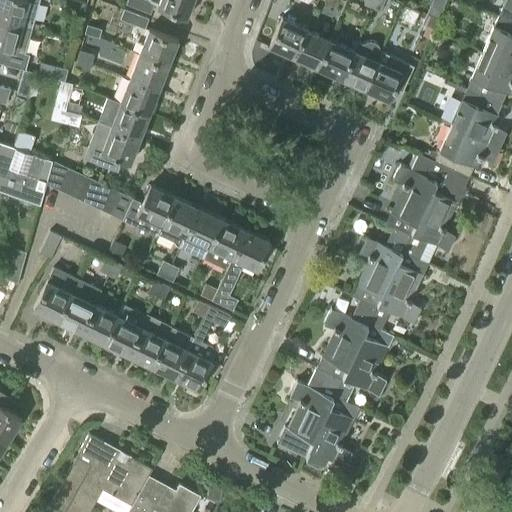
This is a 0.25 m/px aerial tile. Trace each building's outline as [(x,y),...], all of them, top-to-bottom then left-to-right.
[(0,0),(0,19),(31,28),(39,0),(0,0)] [(147,0),(127,0),(125,5),(150,14),(154,4),(150,2),(150,1),(147,0)] [(159,0),(156,7),(185,18),(192,0),(159,0)] [(374,0),(365,0),(363,5),(370,8),(374,0)] [(385,0),(374,0),(370,8),(380,12),(385,0)] [(437,20),(443,6),(445,0),(431,0),(426,14),(437,20)] [(511,0),(505,0),(499,16),(511,21),(511,0)] [(120,19),(144,29),(148,19),(124,9),(120,19)] [(437,20),(426,14),(422,26),(432,31),(437,20)] [(511,21),(499,16),(482,53),(511,65),(511,21)] [(305,29),(281,18),(268,47),(292,58),(305,29)] [(0,46),(25,54),(32,29),(31,28),(0,19),(0,46)] [(84,35),(98,39),(100,31),(87,27),(84,35)] [(147,29),(138,54),(167,65),(176,41),(147,29)] [(292,58),(316,68),(328,40),(305,29),(292,58)] [(316,68),(340,79),(352,50),(328,40),(316,68)] [(376,61),(352,50),(340,79),(364,90),(376,61)] [(77,60),(91,64),(93,56),(79,52),(77,60)] [(364,90),(387,101),(393,87),(401,91),(412,66),(382,53),(377,62),(376,61),(364,90)] [(511,65),(482,53),(466,90),(501,105),(506,95),(508,96),(511,87),(511,65)] [(128,79),(158,90),(167,65),(138,54),(128,79)] [(91,64),(77,60),(74,68),(88,72),(91,64)] [(56,67),(53,79),(61,81),(64,82),(67,70),(56,67)] [(17,94),(28,97),(35,73),(24,70),(23,70),(17,94)] [(119,103),(148,114),(158,90),(128,79),(119,103)] [(61,81),(57,95),(68,98),(72,84),(64,82),(61,81)] [(0,101),(5,103),(9,88),(0,85),(0,101)] [(497,116),(501,105),(466,90),(450,126),(500,148),(506,133),(496,128),(497,126),(496,125),(499,117),(497,116)] [(100,123),(139,138),(148,114),(119,103),(110,99),(100,123)] [(67,103),(65,111),(79,115),(81,107),(67,103)] [(117,159),(129,163),(129,164),(139,138),(100,123),(97,122),(86,150),(92,162),(113,170),(117,159)] [(444,166),(469,177),(474,167),(477,169),(480,160),(482,161),(483,159),(493,163),(500,148),(450,126),(435,161),(434,162),(444,166)] [(34,139),(19,134),(15,148),(30,153),(34,139)] [(15,148),(13,147),(0,142),(0,189),(40,203),(46,184),(45,184),(52,161),(30,153),(15,148)] [(435,161),(418,153),(410,169),(401,165),(393,180),(402,184),(401,187),(403,187),(386,224),(393,227),(411,236),(444,166),(434,162),(435,161)] [(57,189),(68,169),(52,161),(45,184),(46,184),(57,189)] [(419,259),(428,242),(448,251),(455,235),(446,231),(447,229),(446,228),(469,177),(444,166),(411,236),(403,251),(419,259)] [(57,189),(68,194),(78,173),(68,169),(57,189)] [(90,179),(78,173),(68,194),(79,200),(90,179)] [(101,184),(90,179),(79,200),(90,205),(101,184)] [(100,210),(100,209),(110,189),(101,184),(90,205),(100,210)] [(151,185),(142,203),(133,199),(123,221),(156,236),(175,197),(151,185)] [(111,215),(114,209),(121,194),(110,189),(100,209),(100,210),(111,215)] [(114,209),(111,215),(123,221),(133,199),(121,194),(114,209)] [(175,197),(156,236),(180,248),(199,208),(175,197)] [(223,219),(199,208),(180,248),(203,259),(223,219)] [(227,270),(246,230),(223,219),(203,259),(227,270)] [(393,227),(384,245),(366,236),(358,252),(368,257),(367,259),(369,260),(351,296),(359,300),(376,308),(403,251),(411,236),(393,227)] [(238,300),(229,295),(231,290),(244,262),(257,268),(270,241),(246,230),(227,270),(217,289),(212,300),(233,311),(238,300)] [(39,252),(50,257),(61,237),(50,231),(39,252)] [(109,252),(121,257),(126,247),(114,241),(109,252)] [(14,248),(5,278),(18,282),(26,252),(14,248)] [(380,329),(389,312),(413,323),(421,307),(411,303),(412,300),(411,300),(429,264),(419,259),(403,251),(376,308),(369,324),(380,329)] [(100,272),(108,275),(114,261),(106,258),(100,272)] [(114,261),(108,275),(116,279),(122,265),(114,261)] [(158,275),(165,278),(172,264),(164,261),(158,275)] [(172,264),(165,278),(173,282),(179,267),(172,264)] [(78,278),(53,267),(33,308),(57,320),(78,278)] [(80,331),(94,304),(101,289),(78,278),(57,320),(80,331)] [(158,292),(162,284),(154,281),(148,294),(156,297),(158,292)] [(162,284),(158,292),(156,297),(163,301),(169,288),(162,284)] [(207,284),(201,295),(212,300),(217,289),(207,284)] [(359,300),(350,318),(331,309),(324,324),(334,329),(332,331),(334,332),(316,368),(317,369),(342,381),(369,324),(376,308),(359,300)] [(194,312),(204,317),(209,306),(198,302),(194,312)] [(123,303),(117,315),(104,343),(128,355),(147,314),(123,303)] [(117,315),(94,304),(80,331),(104,343),(117,315)] [(194,337),(174,377),(198,389),(212,361),(211,361),(215,353),(213,347),(209,345),(202,341),(212,321),(225,327),(230,317),(209,306),(204,317),(194,337)] [(147,314),(128,355),(151,366),(171,325),(147,314)] [(346,402),(354,384),(378,396),(386,380),(377,376),(378,373),(377,372),(394,336),(380,329),(369,324),(342,381),(335,396),(346,402)] [(171,325),(151,366),(174,377),(194,337),(171,325)] [(309,387),(296,382),(289,397),(299,402),(298,404),(299,405),(287,430),(285,429),(278,444),(306,457),(335,396),(342,381),(317,369),(309,387)] [(0,436),(7,441),(21,419),(5,410),(11,400),(0,393),(0,436)] [(346,402),(335,396),(306,457),(305,458),(307,459),(305,462),(317,468),(319,464),(322,466),(325,459),(344,468),(351,452),(342,448),(343,445),(342,445),(360,408),(346,402)] [(88,434),(49,505),(49,506),(61,511),(88,511),(95,500),(116,511),(126,511),(130,506),(147,476),(151,469),(131,458),(129,461),(101,445),(103,443),(88,434)] [(152,511),(154,510),(158,511),(191,511),(200,496),(178,484),(174,491),(147,476),(130,506),(126,511),(152,511)] [(354,485),(338,478),(334,487),(349,494),(354,485)] [(219,501),(221,488),(208,486),(205,499),(219,501)]
